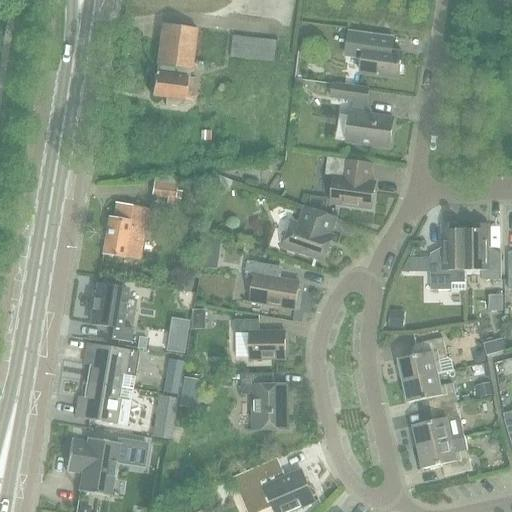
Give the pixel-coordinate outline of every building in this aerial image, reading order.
[(192,71),(197,30),(161,25),(156,65),(192,71)] [(349,33),(346,56),(363,58),(360,73),(398,79),(402,53),(391,51),(393,39),(381,37),(349,33)] [(233,36),(231,57),(272,63),(275,41),(233,36)] [(193,103),(194,97),(185,96),(187,78),(155,74),(155,76),(151,76),(149,86),(153,87),(152,97),(166,99),(165,105),(183,108),(184,101),(193,103)] [(389,148),(393,118),(364,114),(366,102),(367,103),(369,89),(333,84),(331,98),(353,101),(351,113),(347,142),(389,148)] [(201,131),(201,140),(210,141),(210,132),(201,131)] [(371,209),(375,182),(370,181),(372,165),(346,162),(344,177),(335,176),(331,204),(371,209)] [(205,203),(207,183),(196,182),(193,202),(205,203)] [(174,201),(177,188),(153,184),(151,197),(174,201)] [(312,198),(311,209),(325,210),(326,200),(312,198)] [(112,219),(108,218),(102,253),(139,260),(148,209),(115,203),(112,219)] [(331,235),(336,219),(301,206),(295,222),(293,221),(289,232),(285,233),(281,243),(284,246),(283,248),(323,262),(333,236),(331,235)] [(430,290),(466,290),(465,230),(456,230),(456,225),(442,225),(442,254),(430,254),(430,290)] [(474,230),(465,230),(466,290),(466,271),(480,271),(482,280),(501,280),(501,254),(489,254),(489,225),(474,225),(474,230)] [(206,238),(205,248),(217,250),(218,239),(206,238)] [(294,310),(299,282),(274,278),(276,266),(247,261),(245,274),(255,276),(250,302),(294,310)] [(97,284),(91,324),(112,328),(110,339),(130,343),(132,330),(120,328),(127,289),(97,284)] [(207,310),(193,310),(193,328),(200,328),(207,323),(207,310)] [(390,311),(389,329),(403,329),(404,312),(390,311)] [(171,318),(166,351),(183,354),(189,321),(171,318)] [(250,360),(285,360),(285,332),(259,332),(259,320),(234,320),(234,333),(250,333),(250,360)] [(403,381),(437,374),(453,371),(451,359),(446,355),(443,338),(415,344),(418,355),(399,359),(403,381)] [(496,341),(483,345),(485,352),(486,355),(499,352),(496,341)] [(90,358),(86,382),(120,387),(122,375),(134,377),(138,352),(87,344),(85,357),(90,358)] [(511,349),(501,353),(505,368),(511,365),(511,349)] [(478,353),(474,359),(476,365),(486,362),(484,351),(478,353)] [(253,430),(288,429),(287,386),(273,386),(273,374),(241,374),(241,395),(253,395),(253,430)] [(427,399),(430,410),(457,404),(453,384),(440,386),(437,374),(403,381),(408,403),(427,399)] [(168,379),(166,393),(177,395),(180,381),(168,379)] [(118,400),(120,387),(86,382),(82,405),(77,404),(75,418),(126,426),(130,402),(118,400)] [(491,383),(476,386),(479,398),(493,395),(491,383)] [(180,386),(177,404),(193,407),(197,389),(180,386)] [(163,399),(160,412),(168,414),(171,400),(163,399)] [(432,421),(413,426),(418,447),(464,437),(457,404),(430,410),(432,421)] [(511,410),(502,413),(505,422),(511,448),(511,410)] [(156,416),(152,436),(170,439),(173,419),(156,416)] [(464,437),(418,447),(423,469),(442,465),(444,476),(471,470),(464,437)] [(110,497),(118,449),(119,444),(87,438),(86,442),(71,440),(66,471),(81,474),(78,492),(110,497)] [(275,511),(291,511),(315,502),(301,471),(286,477),(277,458),(237,476),(242,487),(247,488),(262,481),(266,490),(263,492),(260,497),(263,504),(269,505),(272,504),(275,511)] [(194,497),(177,504),(180,511),(197,511),(200,511),(194,497)]
